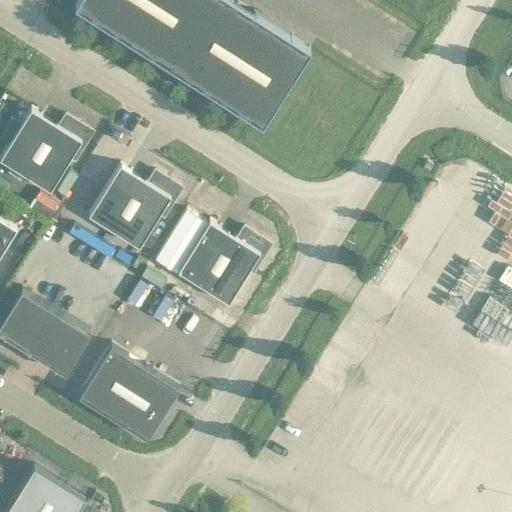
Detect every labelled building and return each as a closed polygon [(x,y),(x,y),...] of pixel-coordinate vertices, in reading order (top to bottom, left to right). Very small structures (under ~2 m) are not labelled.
[(239,0),(72,0),(72,1),(260,120),(308,43),(239,0)] [(57,119),(28,101),(0,146),(0,154),(48,185),(69,151),(72,153),(89,125),(63,109),(57,119)] [(118,157),(86,208),(137,241),(158,207),(161,209),(178,181),(153,165),(146,175),(118,157)] [(175,265),(205,217),(204,217),(183,204),(153,253),(174,266),(175,265)] [(0,244),(14,222),(0,213),(0,244)] [(175,265),(226,297),(247,263),(250,265),(268,237),(242,221),(236,232),(207,214),(175,265)] [(141,275),(115,300),(118,304),(102,320),(118,336),(161,295),(141,275)] [(0,312),(0,326),(62,366),(88,325),(19,282),(0,312)] [(76,389),(144,432),(177,380),(108,338),(76,389)] [(0,511),(69,511),(82,492),(31,460),(0,509),(0,511)]
